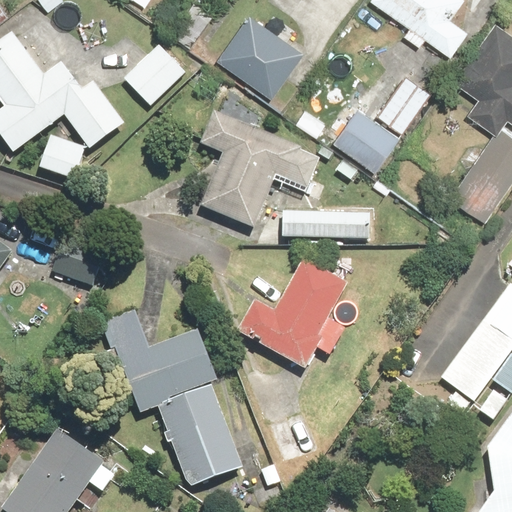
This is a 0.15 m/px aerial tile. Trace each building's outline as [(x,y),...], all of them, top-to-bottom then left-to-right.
[(37,0),(48,13),(63,0),(37,0)] [(193,0),(169,32),(193,50),(218,18),(193,0)] [(378,0),(453,55),(472,29),(454,16),(466,0),(378,0)] [(307,50),(252,10),(216,59),(271,99),(307,50)] [(511,29),(497,20),(457,81),(481,96),(470,113),(500,132),(510,117),(511,117),(511,130),(506,127),(456,202),(488,223),(511,186),(511,29)] [(46,75),(15,31),(0,41),(0,127),(16,150),(68,113),(94,149),(128,125),(96,80),(85,89),(65,61),(46,75)] [(184,75),(157,46),(122,79),(149,108),(184,75)] [(334,143),(373,171),(429,93),(405,76),(374,118),(360,108),(334,143)] [(304,144),(216,110),(203,143),(224,151),(203,205),(258,226),(279,174),(311,186),(322,156),(302,149),(304,144)] [(83,144),(48,137),(41,173),(76,179),(83,144)] [(371,215),(282,211),(280,238),(370,242),(371,215)] [(0,273),(17,251),(0,238),(0,273)] [(511,511),(511,243),(511,258),(511,259),(511,279),(436,382),(472,408),(511,353),(511,414),(486,447),(494,491),(480,511),(511,511)] [(259,297),(240,331),(308,368),(327,335),(323,332),(351,281),(306,257),(278,308),(259,297)] [(148,334),(109,348),(133,415),(161,405),(189,486),(245,467),(215,381),(221,379),(203,327),(152,345),(148,334)] [(320,405),(265,422),(277,460),(332,444),(320,405)] [(103,464),(107,458),(60,427),(4,510),(7,511),(70,511),(92,481),(107,491),(118,474),(103,464)]
